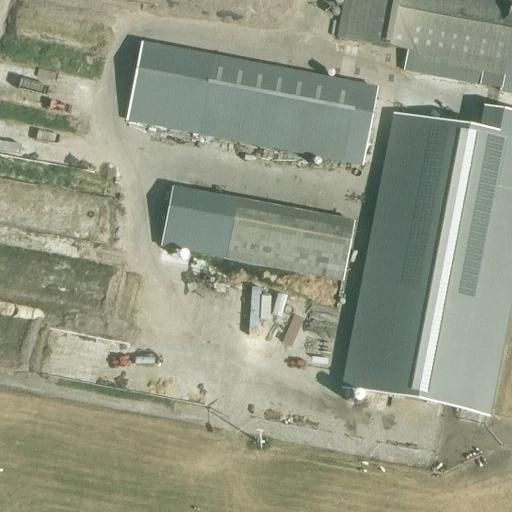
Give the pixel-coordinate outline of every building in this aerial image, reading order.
[(511,0),(345,0),(338,38),(347,39),(369,44),(415,52),(413,62),(505,79),(504,90),(511,91),(511,0)] [(369,44),(347,39),(339,83),(141,46),(127,117),(362,162),(376,91),(361,88),(369,44)] [(396,119),(344,390),(485,415),(511,275),(511,116),(482,111),(478,135),(396,119)] [(30,133),(126,146),(129,128),(32,115),(30,133)] [(323,277),(342,281),(353,224),(333,220),(323,277)]
